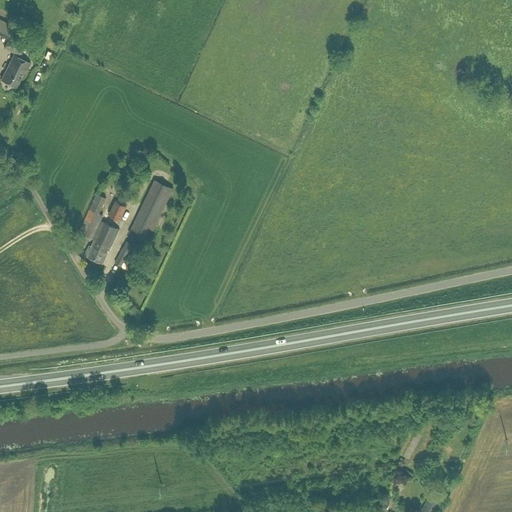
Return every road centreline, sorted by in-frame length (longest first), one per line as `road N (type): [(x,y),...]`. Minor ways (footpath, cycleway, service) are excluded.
road 1 (unclassified): [(511,268),(147,337),(111,315),(0,142)]
road 2 (trunk): [(0,385),(511,304)]
